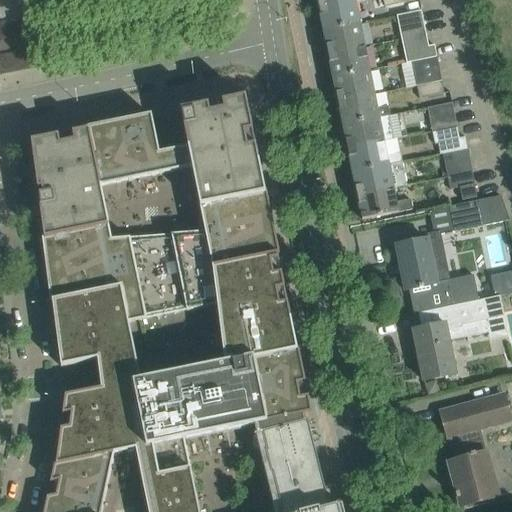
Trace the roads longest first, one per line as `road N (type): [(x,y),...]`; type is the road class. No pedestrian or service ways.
road 1 (tertiary): [(377,511),(271,43)]
road 2 (residential): [(0,171),(23,268),(35,389),(18,511)]
road 3 (tertiary): [(0,103),(271,43)]
road 4 (unclassified): [(449,0),(511,194)]
